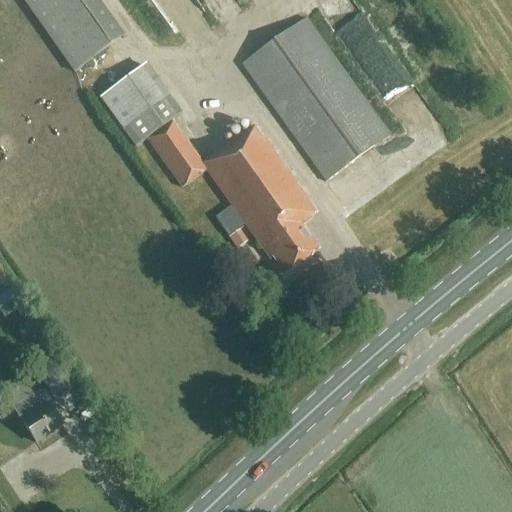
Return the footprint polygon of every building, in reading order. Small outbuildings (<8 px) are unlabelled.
[(20,0),(39,26),(74,75),(122,40),(94,0),(20,0)] [(187,0),(144,0),(165,29),(172,24),(185,42),(207,27),(187,0)] [(361,0),(343,0),(321,17),(350,58),(369,44),(367,41),(383,29),(361,0)] [(326,183),(390,137),(306,19),(242,66),(326,183)] [(316,214),(254,128),(202,165),(172,123),(183,116),(147,66),(100,100),(135,149),(145,142),(182,189),(206,172),(231,207),(215,219),(228,238),(245,226),(270,260),(273,258),(286,275),(318,252),(299,226),(316,214)] [(237,251),(248,243),(240,231),(228,239),(237,251)] [(42,345),(49,341),(40,326),(33,331),(42,345)] [(72,390),(46,350),(31,360),(57,400),(72,390)] [(48,406),(54,403),(45,389),(33,397),(36,401),(18,413),(24,423),(23,424),(36,444),(62,427),(48,406)]
